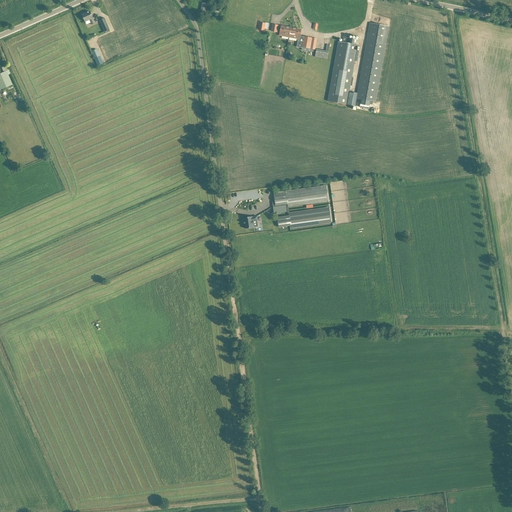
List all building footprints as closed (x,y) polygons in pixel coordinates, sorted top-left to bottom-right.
[(93,18),(92,16),(90,11),(82,15),(85,22),(89,20),(92,25),(95,23),(93,18)] [(105,32),(109,30),(104,18),(99,20),(105,32)] [(369,23),(356,98),(376,102),(389,27),(369,23)] [(289,37),(291,28),(281,26),(280,32),(280,36),(289,37)] [(301,30),(291,28),(289,37),(297,39),(298,41),(297,47),(302,48),(302,50),(315,52),(315,49),(317,39),(304,37),(304,38),(300,37),(300,36),(300,34),(301,30)] [(338,42),(328,102),(346,105),(347,97),(349,90),(353,62),(356,63),(358,52),(355,52),(357,39),(349,38),(350,36),(344,35),(344,37),(343,42),(338,42)] [(329,51),(329,49),(329,45),(327,44),(326,51),(316,49),(315,57),(327,59),(329,51)] [(97,51),(93,53),(98,66),(103,64),(97,51)] [(8,75),(10,74),(7,65),(2,68),(4,72),(0,73),(0,90),(12,84),(8,75)] [(352,101),(351,108),(369,111),(371,104),(357,102),(352,101)] [(276,205),(281,205),(287,204),(288,207),(329,202),(326,185),(285,191),(286,194),(274,196),(276,205)] [(291,225),(291,228),(331,223),(329,207),(289,212),(289,215),(277,217),(279,227),(291,225)] [(245,224),(245,229),(258,227),(257,216),(253,217),(243,218),(244,223),(244,224),(245,224)]
